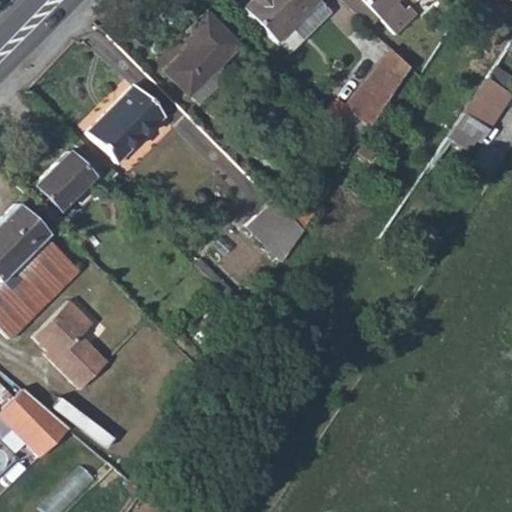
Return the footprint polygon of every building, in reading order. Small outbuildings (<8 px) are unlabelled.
[(316,0),(249,0),(241,8),(276,41),(316,0)] [(338,0),(369,31),(380,21),(360,0),(338,0)] [(360,0),(380,21),(392,34),(413,15),(405,6),(401,10),(394,2),(395,0),(417,0),(418,1),(418,0),(360,0)] [(237,44),(205,13),(181,36),(190,44),(164,70),(188,93),(190,92),(202,105),(230,76),(219,63),(237,44)] [(342,103),(327,116),(355,144),(405,67),(388,50),(338,99),(342,103)] [(508,95),(484,79),(461,114),(485,129),(508,95)] [(162,116),(132,86),(85,132),(115,163),(162,116)] [(300,119),(343,162),(355,144),(327,116),(314,103),(300,119)] [(475,143),(485,129),(461,114),(453,127),(475,143)] [(92,176),(67,150),(32,186),(57,212),(92,176)] [(308,177),(277,207),(299,230),(323,192),(308,177)] [(242,227),(278,262),(299,230),(277,207),(269,199),(242,227)] [(12,205),(0,217),(0,276),(41,235),(42,234),(12,205)] [(75,268),(41,235),(0,276),(0,331),(7,339),(75,268)] [(245,281),(227,298),(230,301),(243,314),(257,293),(245,281)] [(64,301),(29,338),(44,352),(52,360),(49,363),(77,390),(103,362),(76,336),(88,324),(64,301)] [(206,313),(174,343),(204,373),(223,342),(243,314),(230,301),(213,321),(206,313)] [(44,352),(41,355),(49,363),(52,360),(44,352)] [(0,407),(11,396),(0,384),(0,407)] [(0,419),(37,458),(66,429),(58,422),(28,395),(20,387),(11,396),(0,407),(0,419)]
